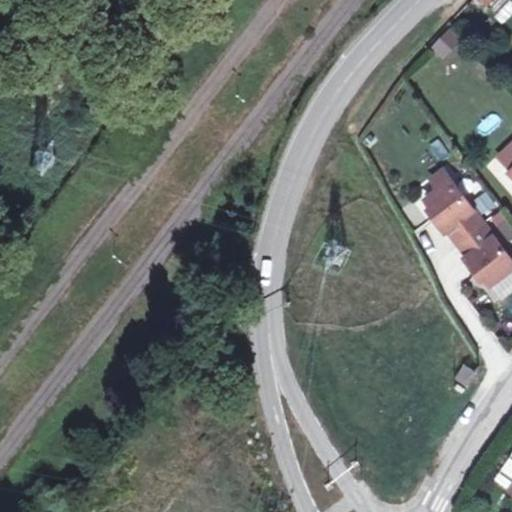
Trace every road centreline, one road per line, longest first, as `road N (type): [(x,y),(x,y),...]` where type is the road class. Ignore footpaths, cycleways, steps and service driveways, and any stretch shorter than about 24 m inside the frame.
road 1 (tertiary): [(418,0),(355,66),(297,163),(274,239),(266,343)]
road 2 (tertiary): [(367,511),(266,343)]
road 3 (tertiary): [(266,343),(271,404),(309,511)]
road 4 (residential): [(424,511),(511,383)]
